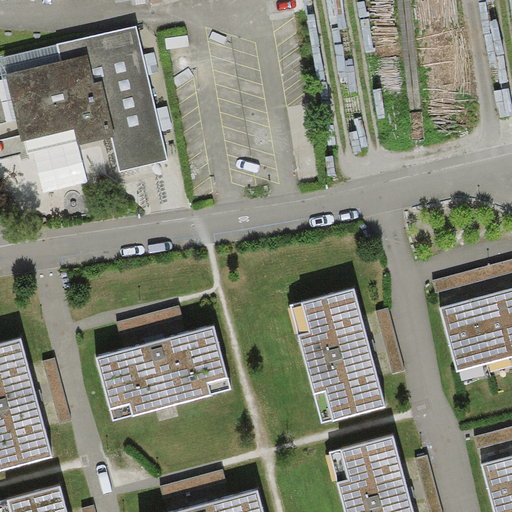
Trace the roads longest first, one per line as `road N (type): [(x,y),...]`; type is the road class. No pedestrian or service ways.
road 1 (residential): [(0,264),(305,212),(511,159)]
road 2 (unknown): [(188,6),(243,11),(267,37),(305,212)]
road 3 (unknown): [(188,6),(229,225)]
road 4 (unknown): [(0,7),(188,6)]
